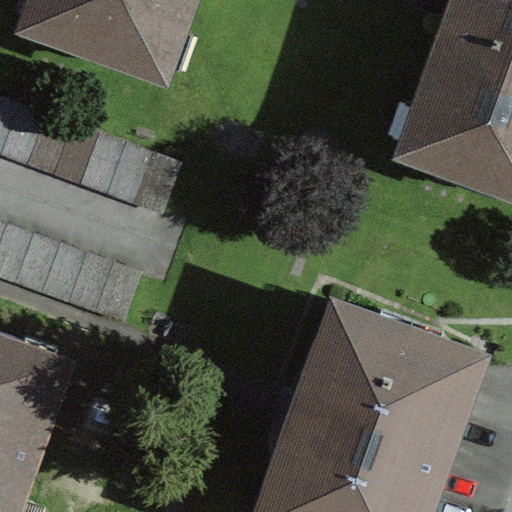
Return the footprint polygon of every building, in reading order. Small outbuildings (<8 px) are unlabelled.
[(26,0),(14,35),(167,90),(199,0),(26,0)] [(511,0),(439,0),(380,166),(511,213),(511,0)] [(0,153),(164,213),(183,161),(0,94),(0,153)] [(0,276),(125,322),(144,270),(0,217),(0,276)] [(425,511),(483,352),(329,297),(252,511),(425,511)] [(0,511),(15,511),(70,360),(0,335),(0,511)]
